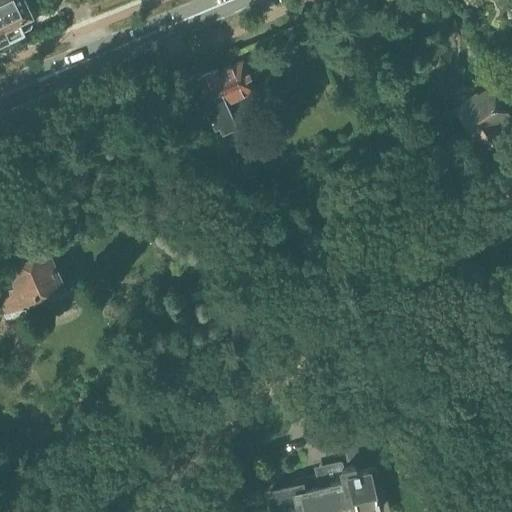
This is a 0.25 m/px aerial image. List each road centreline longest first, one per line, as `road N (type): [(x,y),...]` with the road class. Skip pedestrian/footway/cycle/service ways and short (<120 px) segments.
road 1 (unclassified): [(139,511),(198,433),(325,323),(511,193)]
road 2 (tertiary): [(108,58),(263,0)]
